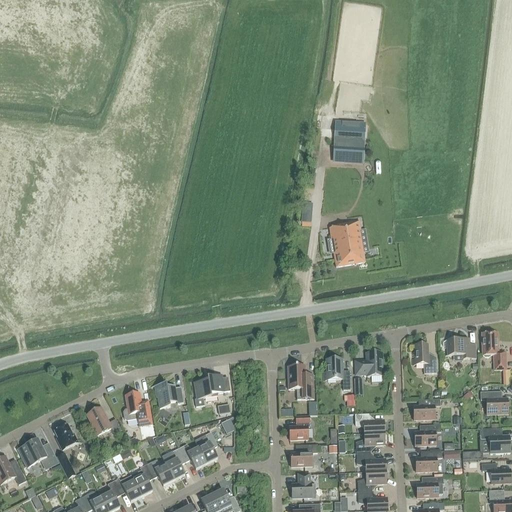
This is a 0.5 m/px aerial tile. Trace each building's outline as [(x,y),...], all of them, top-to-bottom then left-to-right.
[(333,148),(332,160),(363,162),(364,149),(365,128),(358,128),(358,124),(341,123),(341,127),(334,126),(333,148)] [(337,228),(329,229),(331,240),(331,241),(333,240),(335,254),(333,254),(333,255),(336,268),(364,264),(363,255),(364,255),(364,254),(362,254),(358,232),(360,232),(360,231),(359,222),(354,223),(353,222),(349,223),(349,224),(337,226),(337,228)] [(506,371),(505,353),(498,354),(497,334),(481,335),(482,357),(483,357),(485,359),(489,359),(491,357),(493,357),(494,372),(506,371)] [(463,361),(476,360),(475,346),(469,346),(469,341),(443,341),(443,349),(446,349),(446,357),(452,357),(453,361),(455,363),(461,363),(463,361)] [(428,359),(427,346),(414,347),(414,354),(412,354),(412,366),(423,365),(423,375),(436,375),(436,359),(428,359)] [(366,378),(382,377),(381,354),(366,355),(366,362),(355,363),(355,377),(366,376),(366,378)] [(343,392),(350,392),(349,372),(342,373),(342,360),(326,361),(326,373),(323,373),(324,381),(342,381),(343,392)] [(304,367),(295,367),(295,369),(287,369),(288,391),(296,391),(297,401),(313,401),(313,376),(305,377),(304,367)] [(194,401),(195,409),(204,407),(203,400),(217,398),(217,395),(224,394),(221,376),(207,379),(207,382),(194,384),(197,400),(194,401)] [(363,397),(362,380),(353,380),(354,397),(363,397)] [(175,389),(175,387),(167,388),(166,385),(154,387),(156,399),(157,398),(159,410),(170,408),(169,404),(176,403),(177,405),(183,404),(181,389),(175,389)] [(462,398),(465,402),(473,396),(470,392),(462,398)] [(486,416),(501,416),(507,415),(507,401),(501,401),(501,393),(480,394),(480,402),(486,402),(486,416)] [(124,420),(127,422),(138,420),(139,427),(152,425),(148,401),(140,403),(138,395),(125,397),(128,411),(125,411),(123,414),(124,420)] [(354,408),(354,396),(346,397),(347,408),(354,408)] [(439,401),(418,401),(418,408),(413,408),(413,422),(434,421),(434,408),(440,408),(439,401)] [(231,414),(230,406),(220,407),(221,415),(231,414)] [(114,436),(121,432),(115,421),(108,424),(101,409),(86,417),(97,437),(111,430),(114,436)] [(364,435),(384,434),(383,422),(369,423),(368,416),(354,416),(355,427),(364,429),(364,435)] [(233,418),(224,422),(230,433),(233,431),(233,418)] [(289,442),(308,441),(307,429),(309,429),(309,424),(309,418),(296,419),(296,428),(289,428),(289,442)] [(152,425),(139,427),(141,440),(147,439),(154,438),(155,438),(153,425),(152,425)] [(62,452),(78,444),(73,435),(72,436),(67,426),(54,433),(60,444),(58,445),(62,452)] [(414,434),(414,448),(436,447),(435,434),(441,434),(440,427),(419,427),(419,434),(414,434)] [(490,456),(496,456),(509,455),(508,437),(502,437),(501,430),(498,430),(492,430),(479,431),(479,442),(489,441),(490,456)] [(206,466),(217,460),(212,451),(217,448),(210,434),(194,442),(198,450),(206,466)] [(370,447),(384,447),(384,434),(364,435),(364,441),(356,444),(356,455),(370,454),(370,447)] [(137,446),(135,440),(129,442),(132,448),(137,446)] [(37,441),(18,451),(27,469),(41,462),(45,470),(57,465),(48,446),(41,449),(37,441)] [(186,446),(183,447),(178,450),(185,464),(190,461),(195,471),(206,466),(198,450),(193,452),(186,446)] [(311,455),(317,455),(317,446),(295,447),(296,455),(290,455),(291,468),(312,468),(311,455)] [(337,455),(336,447),(328,447),(329,455),(337,455)] [(173,482),(184,477),(179,467),(185,464),(178,450),(172,453),(176,461),(165,466),(173,482)] [(415,460),(415,474),(437,473),(436,460),(442,460),(441,453),(420,453),(420,460),(415,460)] [(472,455),(472,453),(465,454),(465,462),(482,461),(481,455),(472,455)] [(365,474),(385,473),(385,461),(370,461),(370,454),(356,455),(356,466),(365,468),(365,474)] [(68,480),(75,477),(64,455),(57,459),(68,480)] [(4,458),(0,460),(0,486),(14,479),(18,487),(26,483),(15,461),(8,465),(4,458)] [(156,461),(151,464),(145,467),(152,481),(158,478),(163,488),(173,482),(165,466),(160,469),(156,461)] [(496,472),(496,465),(481,466),(481,473),(490,472),(491,485),(510,484),(510,471),(496,472)] [(105,472),(102,466),(95,469),(98,476),(105,472)] [(141,499),(152,493),(147,483),(152,481),(145,467),(140,469),(141,473),(132,477),(134,482),(133,482),(141,499)] [(371,486),(386,485),(385,473),(365,474),(366,480),(357,483),(358,494),(371,493),(371,486)] [(300,486),(291,486),(292,500),(311,499),(315,499),(315,485),(310,485),(310,486),(309,475),(297,476),(298,483),(300,483),(300,486)] [(120,483),(118,480),(113,483),(120,497),(125,494),(130,504),(141,499),(133,482),(131,478),(120,483)] [(438,499),(438,496),(442,496),(442,486),(443,486),(442,479),(421,479),(421,486),(416,486),(416,499),(438,499)] [(100,499),(106,511),(114,511),(119,510),(114,500),(120,497),(113,483),(107,486),(111,493),(100,499)] [(35,497),(32,489),(25,493),(29,501),(35,497)] [(222,491),(212,497),(219,511),(239,511),(233,498),(227,501),(222,491)] [(511,511),(511,502),(504,502),(503,492),(488,492),(489,504),(493,504),(493,511),(511,511)] [(366,511),(386,511),(387,511),(386,500),(372,500),(371,493),(358,494),(358,505),(367,507),(366,511)] [(80,499),(86,511),(90,511),(93,511),(106,511),(100,499),(90,504),(86,497),(80,499)] [(219,511),(212,497),(201,502),(206,511),(205,511),(219,511)] [(73,511),(86,511),(80,499),(75,502),(78,510),(73,511)]
